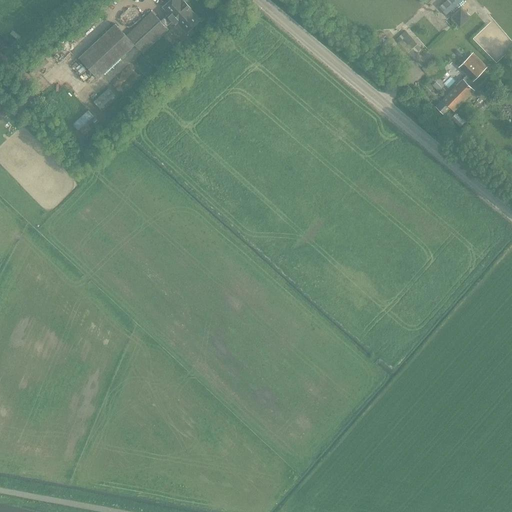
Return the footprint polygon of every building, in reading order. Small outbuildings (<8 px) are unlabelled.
[(186,8),(178,0),(171,0),(164,7),(170,13),(161,22),(152,12),(126,36),(115,24),(79,58),(98,79),(134,45),(143,54),(169,30),(166,27),(172,21),(175,25),(178,22),(184,28),(188,24),(191,27),(199,20),(187,7),(186,8)] [(446,15),(451,10),(462,0),(446,0),(439,7),(446,15)] [(451,16),(461,27),(472,16),(463,6),(451,16)] [(396,39),(411,57),(421,48),(406,30),(396,39)] [(473,81),(485,69),(487,67),(473,52),(471,55),(459,67),(467,75),(463,79),(436,106),(444,114),(450,107),(454,111),(474,91),(469,85),(473,81)] [(436,82),(433,85),(438,91),(442,88),(436,82)] [(110,87),(94,101),(103,110),(118,97),(110,87)]
